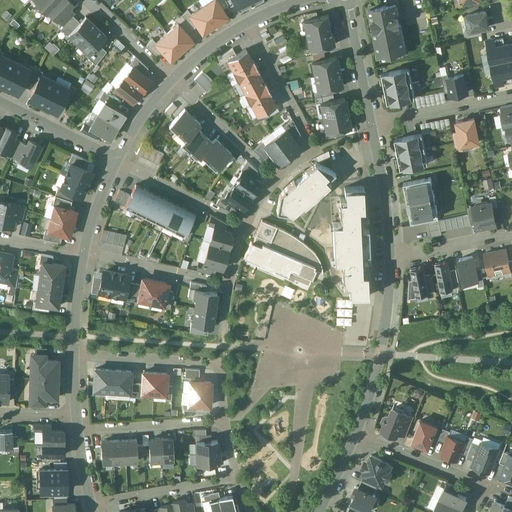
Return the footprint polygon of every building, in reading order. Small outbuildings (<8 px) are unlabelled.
[(40,0),(37,4),(46,13),(48,11),(58,0),(40,0)] [(58,0),(48,11),(57,20),(70,7),(73,4),(68,0),(58,0)] [(222,9),(215,0),(210,0),(202,6),(215,25),(227,16),(222,9)] [(224,0),(215,0),(222,9),(228,5),(224,0)] [(233,0),(238,10),(251,4),(248,0),(233,0)] [(396,3),(387,5),(387,6),(378,8),(378,7),(368,9),(371,22),(372,21),(374,30),(373,30),(378,57),(387,55),(387,57),(397,55),(397,53),(406,51),(400,24),(399,25),(398,16),(399,16),(396,3)] [(215,25),(202,6),(190,14),(197,25),(202,33),(215,25)] [(70,7),(57,20),(63,26),(73,16),(75,13),(70,7)] [(188,9),(181,15),(192,29),(197,25),(190,14),(188,9)] [(2,16),(7,20),(11,15),(7,11),(2,16)] [(485,11),(466,15),(470,30),(482,28),(488,27),(485,11)] [(192,29),(181,15),(174,20),(177,23),(186,33),(192,29)] [(306,20),(304,20),(307,35),(331,30),(328,15),(317,18),(306,20)] [(80,22),(73,16),(63,26),(60,28),(68,35),(68,34),(80,22)] [(80,22),(68,34),(79,44),(96,26),(85,16),(80,22)] [(14,19),(10,23),(16,29),(19,25),(14,19)] [(186,33),(177,23),(167,33),(182,50),(193,40),(186,33)] [(273,38),(283,35),(278,24),(269,27),(273,38)] [(96,26),(79,44),(88,53),(98,44),(106,36),(96,26)] [(470,30),(464,32),(465,37),(483,34),(482,28),(470,30)] [(331,30),(307,35),(309,50),(323,47),(334,45),(331,30)] [(182,50),(167,33),(156,42),(164,52),(164,53),(170,60),(182,50)] [(503,37),(494,39),(496,46),(501,45),(505,44),(503,37)] [(152,38),(146,45),(159,58),(164,53),(164,52),(156,42),(152,38)] [(511,42),(505,44),(501,45),(496,46),(494,39),(487,40),(491,63),(511,58),(511,42)] [(45,47),(53,55),(58,50),(50,42),(45,47)] [(98,44),(88,53),(86,56),(96,65),(106,51),(98,44)] [(323,47),(309,50),(311,56),(313,55),(324,53),(323,47)] [(232,48),(218,58),(220,63),(227,59),(236,54),(232,48)] [(236,54),(227,59),(228,60),(234,71),(252,61),(246,50),(246,49),(236,54)] [(2,55),(1,55),(0,57),(0,85),(3,87),(16,62),(2,55)] [(148,68),(135,56),(129,64),(132,66),(133,66),(143,74),(148,68)] [(326,59),(314,61),(312,62),(315,76),(339,71),(336,57),(326,59)] [(511,58),(491,63),(496,86),(503,84),(502,77),(507,76),(507,75),(511,75),(511,74),(511,58)] [(234,71),(232,71),(238,82),(239,82),(258,72),(259,71),(253,60),(252,61),(234,71)] [(16,62),(3,87),(13,92),(15,86),(20,89),(25,80),(30,69),(29,69),(16,62)] [(31,66),(29,69),(30,69),(25,80),(30,82),(37,69),(31,66)] [(132,66),(124,77),(142,91),(145,87),(144,86),(149,79),(143,74),(133,66),(132,66)] [(37,69),(30,82),(35,85),(41,74),(42,72),(37,69)] [(409,69),(382,74),(387,104),(415,98),(409,69)] [(202,71),(194,79),(198,84),(207,75),(202,71)] [(339,71),(315,76),(318,91),(320,91),(332,88),(342,86),(339,71)] [(258,72),(239,82),(246,93),(264,83),(258,72)] [(94,82),(98,77),(93,73),(89,79),(94,82)] [(41,74),(35,85),(31,94),(36,96),(33,102),(43,106),(55,81),(41,74)] [(448,74),(441,75),(445,93),(450,91),(448,77),(448,74)] [(448,77),(450,91),(451,95),(457,94),(457,93),(461,92),(462,93),(467,92),(464,74),(448,77)] [(207,75),(198,84),(202,88),(211,79),(207,75)] [(507,76),(502,77),(503,84),(511,82),(511,80),(511,75),(507,75),(507,76)] [(142,91),(124,77),(115,87),(115,88),(125,96),(132,101),(137,94),(139,95),(142,91)] [(211,79),(202,88),(207,92),(215,83),(211,79)] [(87,80),(83,86),(90,91),(94,85),(87,80)] [(69,88),(55,81),(43,106),(52,111),(55,105),(60,108),(64,99),(69,88)] [(246,93),(244,94),(250,105),(251,104),(270,94),(271,93),(265,82),(246,93)] [(69,88),(64,99),(69,101),(76,88),(70,85),(69,88)] [(125,96),(115,88),(115,87),(112,85),(106,92),(118,101),(121,102),(125,96)] [(332,88),(320,91),(321,96),(333,94),(332,88)] [(106,92),(104,91),(99,99),(105,102),(114,108),(118,101),(106,92)] [(270,94),(251,104),(257,115),(258,116),(266,111),(276,106),(276,105),(270,94)] [(334,100),(333,94),(321,96),(315,98),(316,103),(320,103),(334,100)] [(334,100),(320,103),(323,117),(348,113),(345,98),(334,100)] [(114,108),(105,102),(98,114),(117,126),(120,122),(121,122),(123,118),(122,118),(124,114),(114,108)] [(173,103),(164,112),(169,116),(177,107),(173,103)] [(511,104),(500,107),(502,114),(511,111),(511,104)] [(184,109),(169,126),(176,133),(192,116),(184,109)] [(258,116),(252,119),(254,124),(269,116),(266,111),(258,116)] [(511,111),(502,114),(504,127),(506,126),(511,124),(511,111)] [(348,113),(323,117),(326,132),(340,130),(350,127),(348,113)] [(117,126),(98,114),(90,126),(100,132),(110,138),(112,134),(113,134),(116,130),(115,130),(117,126)] [(192,116),(176,133),(184,140),(197,127),(200,124),(192,116)] [(468,119),(463,120),(463,121),(457,122),(459,132),(461,145),(462,145),(479,142),(474,118),(468,120),(468,119)] [(421,121),(422,130),(450,128),(449,119),(421,121)] [(286,129),(294,140),(300,135),(292,120),(282,126),(285,129),(286,129)] [(100,132),(90,126),(87,127),(84,125),(80,131),(96,139),(100,132)] [(16,132),(5,127),(4,128),(0,137),(0,151),(5,154),(13,138),(16,132)] [(204,135),(197,127),(184,140),(181,144),(188,151),(204,135)] [(275,137),(289,157),(300,148),(294,140),(286,129),(285,129),(275,137)] [(340,130),(326,132),(327,138),(341,135),(340,130)] [(459,132),(453,133),(456,151),(462,149),(462,145),(461,145),(459,132)] [(422,133),(395,139),(401,168),(428,163),(422,133)] [(204,135),(188,151),(197,159),(200,155),(212,142),(204,135)] [(264,146),(272,156),(278,165),(289,157),(275,137),(264,145),(264,146)] [(13,138),(5,154),(12,157),(20,141),(13,138)] [(212,142),(200,155),(207,163),(223,146),(215,138),(212,142)] [(41,146),(29,140),(27,144),(19,160),(31,166),(41,146)] [(20,141),(12,157),(19,160),(27,144),(20,141)] [(265,161),(272,156),(264,146),(264,145),(262,142),(253,149),(265,161)] [(142,143),(136,154),(142,156),(147,146),(142,143)] [(152,148),(147,146),(142,156),(147,159),(152,148)] [(223,146),(207,163),(215,170),(231,154),(223,146)] [(158,151),(152,148),(147,159),(153,162),(158,151)] [(158,151),(153,162),(158,164),(163,154),(158,151)] [(89,161),(72,153),(69,162),(71,163),(86,169),(89,161)] [(257,170),(247,160),(241,169),(242,170),(252,177),(257,170)] [(224,162),(216,171),(220,175),(228,166),(224,162)] [(307,171),(305,173),(313,181),(322,191),(331,183),(327,179),(335,172),(316,162),(306,169),(307,171)] [(86,169),(71,163),(66,175),(87,184),(91,174),(90,170),(86,169)] [(252,177),(242,170),(238,177),(239,178),(235,185),(251,196),(260,182),(252,177)] [(291,181),(301,192),(313,181),(305,173),(295,181),(293,179),(291,181)] [(87,184),(66,175),(61,187),(61,188),(74,193),(80,195),(83,194),(87,184)] [(485,188),(494,185),(491,176),(482,178),(485,188)] [(439,217),(431,178),(403,183),(411,223),(427,219),(438,217),(439,217)] [(301,192),(291,181),(286,185),(280,193),(276,211),(291,214),(299,207),(301,210),(310,202),(301,192)] [(301,192),(310,202),(322,191),(313,181),(301,192)] [(130,195),(125,206),(135,211),(145,190),(135,185),(130,195)] [(235,185),(234,185),(230,191),(228,190),(224,197),(234,204),(238,207),(238,206),(242,209),(251,196),(235,185)] [(74,193),(61,188),(61,187),(59,186),(55,195),(72,201),(74,193)] [(333,229),(362,228),(362,222),(365,222),(365,218),(365,215),(366,215),(366,202),(364,202),(363,186),(362,186),(344,187),(345,196),(339,197),(339,203),(339,216),(340,216),(340,222),(332,222),(333,229)] [(125,192),(119,190),(114,201),(120,203),(125,192)] [(155,194),(145,190),(135,211),(144,216),(155,194)] [(130,195),(125,192),(120,203),(125,206),(130,195)] [(165,199),(155,194),(144,216),(154,221),(165,199)] [(72,201),(55,195),(52,205),(54,205),(69,209),(72,201)] [(224,197),(221,195),(216,204),(230,210),(234,204),(224,197)] [(175,204),(165,199),(154,221),(164,226),(175,204)] [(18,205),(6,202),(1,225),(14,227),(16,219),(15,219),(18,205)] [(491,202),(473,206),(477,223),(478,227),(495,223),(491,202)] [(184,208),(175,204),(164,226),(174,231),(184,208)] [(25,206),(18,205),(15,219),(16,219),(22,220),(25,206)] [(69,209),(54,205),(51,218),(73,224),(76,213),(74,210),(69,209)] [(473,206),(468,207),(471,224),(477,223),(473,206)] [(195,213),(184,208),(174,231),(184,236),(189,224),(195,213)] [(226,222),(212,215),(209,225),(214,227),(214,226),(224,229),(226,222)] [(439,223),(438,217),(427,219),(429,225),(439,223)] [(73,224),(51,218),(47,230),(47,231),(62,235),(67,236),(70,234),(73,224)] [(277,226),(262,219),(255,235),(256,235),(253,242),(251,241),(244,257),(257,263),(256,265),(273,272),(274,270),(286,275),(285,278),(294,281),(295,279),(308,285),(311,278),(312,278),(315,270),(322,273),(321,265),(318,258),(314,251),(308,246),(304,243),(298,238),(292,234),(285,230),(276,227),(277,226)] [(447,229),(445,219),(439,220),(439,223),(440,229),(441,231),(447,229)] [(440,229),(439,223),(429,225),(430,231),(440,229)] [(195,226),(189,224),(184,236),(182,240),(187,243),(195,226)] [(224,229),(214,226),(214,227),(209,241),(228,247),(232,235),(230,231),(224,229)] [(342,267),(367,266),(367,260),(364,260),(363,253),(369,253),(368,228),(362,228),(333,229),(334,263),(342,262),(342,267)] [(62,235),(47,231),(47,230),(45,229),(43,239),(60,243),(62,235)] [(109,230),(103,229),(100,240),(106,242),(109,230)] [(441,231),(440,229),(430,231),(431,237),(442,235),(441,231)] [(115,232),(109,230),(106,242),(112,243),(115,232)] [(121,233),(115,232),(112,243),(118,245),(121,233)] [(126,234),(121,233),(118,245),(124,246),(126,234)] [(228,247),(209,241),(203,262),(203,263),(214,266),(222,268),(228,247)] [(506,249),(484,253),(488,275),(496,273),(496,274),(504,273),(503,272),(511,271),(509,261),(506,249)] [(13,255),(0,251),(0,280),(8,282),(11,268),(11,267),(9,264),(11,263),(13,255)] [(53,256),(40,254),(39,264),(42,264),(42,262),(52,263),(53,256)] [(472,256),(460,258),(465,283),(477,281),(475,269),(472,256)] [(214,266),(203,263),(203,262),(200,261),(197,270),(212,274),(214,266)] [(52,263),(42,262),(42,264),(40,275),(62,278),(64,265),(52,263)] [(448,262),(436,264),(441,291),(453,289),(450,271),(448,262)] [(343,281),(368,280),(369,279),(369,266),(367,266),(342,267),(341,267),(342,281),(343,281)] [(423,266),(411,269),(416,296),(429,293),(425,276),(423,266)] [(11,268),(8,282),(7,285),(16,287),(19,269),(11,267),(11,268)] [(481,268),(475,269),(477,281),(483,280),(481,268)] [(105,270),(102,272),(101,277),(98,292),(99,292),(112,295),(116,272),(105,270)] [(450,271),(453,289),(459,287),(456,270),(450,271)] [(127,275),(116,272),(112,295),(124,297),(125,297),(128,282),(129,278),(127,275)] [(425,276),(429,293),(435,292),(431,274),(425,276)] [(62,278),(40,275),(38,291),(59,294),(62,278)] [(101,277),(93,275),(91,293),(99,294),(99,292),(98,292),(101,277)] [(155,280),(144,278),(142,280),(141,285),(137,300),(138,300),(151,303),(155,280)] [(166,283),(155,280),(151,303),(163,305),(164,305),(167,290),(168,286),(166,283)] [(368,280),(343,281),(343,287),(349,287),(350,295),(354,296),(369,296),(368,280)] [(201,284),(190,281),(189,289),(194,290),(194,289),(200,290),(201,284)] [(134,283),(128,282),(125,297),(124,297),(124,300),(131,301),(134,283)] [(141,285),(134,283),(131,301),(138,302),(138,300),(137,300),(141,285)] [(200,290),(194,289),(194,290),(193,298),(196,299),(216,302),(217,293),(205,291),(200,290)] [(173,291),(167,290),(164,305),(163,305),(163,308),(170,309),(173,291)] [(59,294),(38,291),(37,302),(36,304),(50,306),(58,307),(59,294)] [(216,302),(196,299),(195,307),(215,310),(216,302)] [(37,302),(34,301),(32,309),(49,312),(50,306),(36,304),(37,302)] [(215,310),(195,307),(193,323),(208,326),(212,326),(215,310)] [(208,326),(193,323),(191,323),(189,332),(207,335),(208,326)] [(34,354),(33,354),(33,369),(31,371),(31,378),(57,379),(58,360),(45,360),(45,354),(34,354)] [(107,370),(95,369),(94,382),(94,390),(106,391),(107,370)] [(119,371),(107,370),(106,391),(118,392),(119,371)] [(131,371),(119,371),(118,392),(130,393),(130,384),(131,371)] [(155,373),(143,372),(142,384),(142,393),(154,394),(155,373)] [(167,373),(155,373),(154,394),(166,395),(166,386),(167,373)] [(8,374),(0,374),(0,402),(8,402),(8,393),(8,379),(8,374)] [(57,379),(31,378),(30,386),(32,388),(32,403),(33,403),(44,403),(44,398),(57,398),(57,379)] [(199,381),(190,381),(189,393),(210,394),(211,382),(199,381)] [(210,394),(189,393),(188,405),(197,405),(210,406),(210,394)] [(406,412),(393,407),(390,416),(388,416),(384,417),(383,420),(385,423),(382,430),(396,436),(398,432),(403,419),(405,414),(406,412)] [(413,417),(405,414),(403,419),(411,423),(413,417)] [(403,419),(398,432),(406,436),(411,423),(403,419)] [(437,426),(421,420),(412,442),(428,449),(436,428),(437,426)] [(436,428),(429,445),(436,447),(439,440),(442,431),(436,428)] [(450,431),(443,428),(442,431),(439,440),(446,442),(448,436),(450,431)] [(12,429),(0,429),(0,447),(12,447),(12,436),(12,429)] [(51,431),(43,431),(42,443),(63,443),(64,431),(51,431)] [(448,436),(446,442),(441,454),(458,460),(461,453),(465,443),(464,442),(448,436)] [(474,439),(467,436),(464,442),(465,443),(461,453),(467,455),(473,442),(474,439)] [(154,440),(148,440),(149,445),(149,457),(150,462),(162,461),(160,438),(154,438),(154,440)] [(167,439),(167,438),(160,438),(162,461),(174,460),(172,439),(167,439)] [(124,440),(112,441),(114,463),(126,462),(124,440)] [(136,440),(124,440),(126,462),(138,461),(138,457),(137,445),(136,440)] [(112,441),(100,442),(101,448),(102,460),(102,463),(114,463),(112,441)] [(199,442),(196,442),(196,454),(219,452),(219,446),(218,447),(217,441),(211,441),(199,442)] [(481,445),(473,442),(467,455),(466,458),(474,461),(481,445)] [(63,456),(63,443),(42,443),(42,455),(60,456),(63,456)] [(498,449),(482,443),(481,445),(474,461),(472,466),(489,472),(498,449)] [(509,454),(504,451),(499,463),(505,465),(509,454)] [(219,452),(196,454),(197,466),(219,465),(219,459),(220,459),(219,452)] [(511,452),(510,454),(509,454),(505,465),(500,477),(511,481),(511,452)] [(391,465),(371,455),(368,462),(365,461),(362,467),(365,469),(362,476),(380,484),(381,485),(385,478),(387,480),(391,472),(388,471),(391,465)] [(53,468),(47,468),(47,469),(39,469),(39,480),(68,480),(67,469),(66,469),(61,469),(61,468),(53,468)] [(380,484),(363,476),(361,482),(375,489),(377,489),(380,484)] [(68,480),(39,480),(39,491),(48,491),(48,492),(54,492),(62,492),(62,491),(67,490),(68,490),(68,480)] [(375,489),(361,482),(358,487),(373,494),(375,489)] [(460,488),(447,482),(445,488),(457,494),(460,488)] [(358,487),(356,486),(352,494),(355,495),(351,503),(363,508),(369,511),(373,503),(372,503),(375,495),(373,494),(358,487)] [(445,488),(444,488),(439,498),(462,509),(467,498),(457,494),(445,488)] [(218,492),(214,493),(208,494),(209,500),(220,498),(218,492)] [(209,500),(211,511),(219,511),(238,507),(237,501),(234,501),(232,495),(220,498),(209,500)] [(439,499),(434,496),(430,505),(435,508),(439,499)] [(460,511),(462,509),(439,498),(439,499),(435,508),(434,509),(434,510),(439,511),(460,511)] [(185,500),(172,502),(172,504),(173,511),(187,511),(186,504),(185,500)] [(511,511),(511,509),(504,506),(495,502),(490,511),(511,511)] [(195,511),(193,503),(186,504),(187,511),(195,511)] [(361,511),(363,508),(352,503),(350,508),(357,511),(361,511)]
